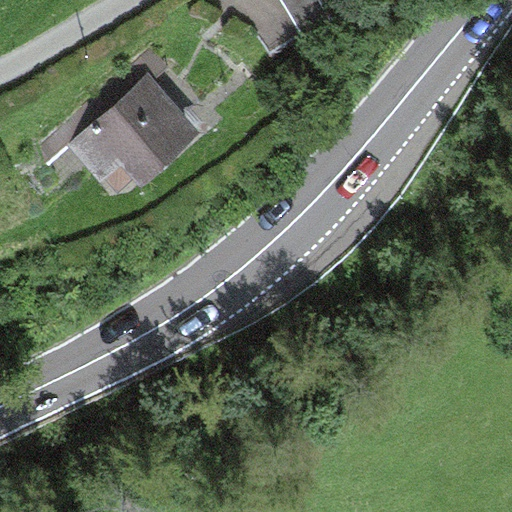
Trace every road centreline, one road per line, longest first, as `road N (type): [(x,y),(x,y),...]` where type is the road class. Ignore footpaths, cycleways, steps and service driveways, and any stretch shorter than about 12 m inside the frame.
road 1 (primary): [(485,0),(352,162),(277,239),(183,310),(0,407)]
road 2 (residential): [(0,68),(128,0)]
